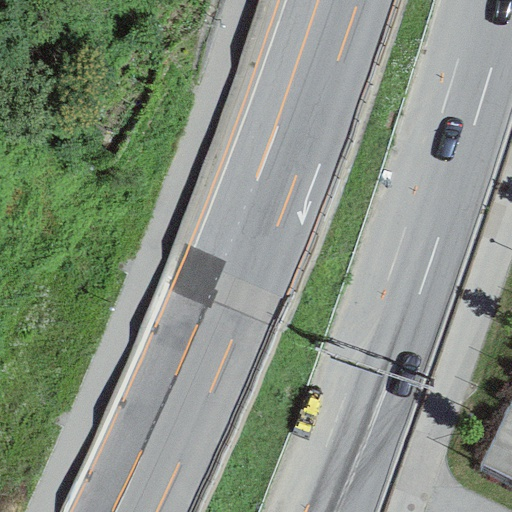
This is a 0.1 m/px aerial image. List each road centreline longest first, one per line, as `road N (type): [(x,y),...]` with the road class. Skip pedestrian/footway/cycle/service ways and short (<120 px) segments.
road 1 (primary): [(337,0),(208,344),(131,511)]
road 2 (primary): [(364,342),(473,0)]
road 3 (primary): [(315,511),(364,342)]
road 4 (motorway): [(297,511),(357,362)]
